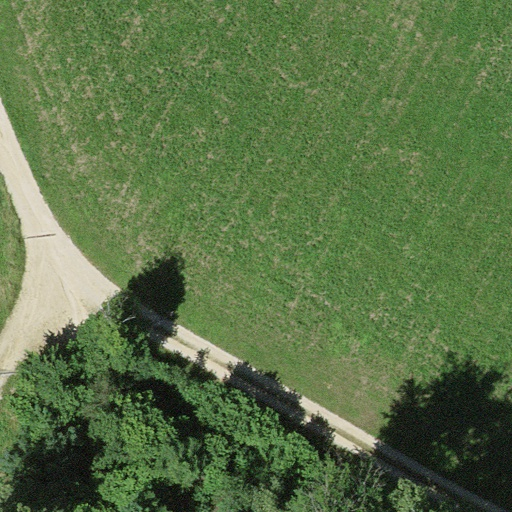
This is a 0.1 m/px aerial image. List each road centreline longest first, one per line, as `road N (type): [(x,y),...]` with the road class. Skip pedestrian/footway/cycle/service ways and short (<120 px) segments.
road 1 (track): [(476,511),(57,295)]
road 2 (track): [(57,295),(0,134)]
